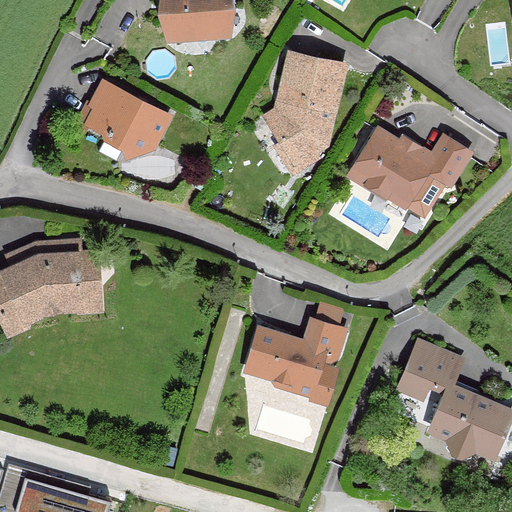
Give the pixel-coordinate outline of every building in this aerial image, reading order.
[(164,0),(166,8),(161,10),(168,34),(206,23),(209,32),(226,31),(230,5),(228,0),(164,0)] [(325,142),(342,64),(292,53),(283,96),(287,97),(284,107),(269,117),(284,141),(296,160),(314,149),(325,142)] [(161,107),(107,79),(97,98),(102,101),(93,117),(110,126),(108,130),(126,140),(129,149),(152,143),(148,131),(161,107)] [(168,111),(161,107),(148,131),(152,143),(168,111)] [(381,132),(354,175),(388,195),(389,193),(408,204),(429,170),(453,185),(472,153),(447,138),(434,158),(419,149),(416,154),(381,132)] [(318,155),(314,149),(296,160),(284,141),(278,145),(294,170),(318,155)] [(205,180),(194,173),(188,183),(199,190),(205,180)] [(14,268),(0,274),(0,319),(5,332),(23,325),(23,315),(37,309),(47,306),(60,304),(75,304),(75,311),(95,310),(91,256),(76,257),(74,241),(51,243),(34,245),(8,254),(14,268)] [(319,323),(314,321),(306,347),(294,343),(295,342),(293,339),(261,329),(249,369),(274,376),(278,383),(286,386),(296,381),(305,384),(302,392),(310,394),(309,398),(319,402),(325,399),(332,377),(329,370),(320,367),(323,358),(330,360),(337,357),(345,331),(338,329),(343,312),(324,306),(321,314),(319,323)] [(398,388),(420,396),(427,378),(442,384),(453,357),(417,343),(398,388)] [(508,412),(449,387),(430,430),(448,438),(447,441),(450,449),(462,455),(471,451),(471,447),(490,456),(508,412)] [(109,511),(113,501),(9,472),(0,503),(0,507),(17,511),(109,511)]
